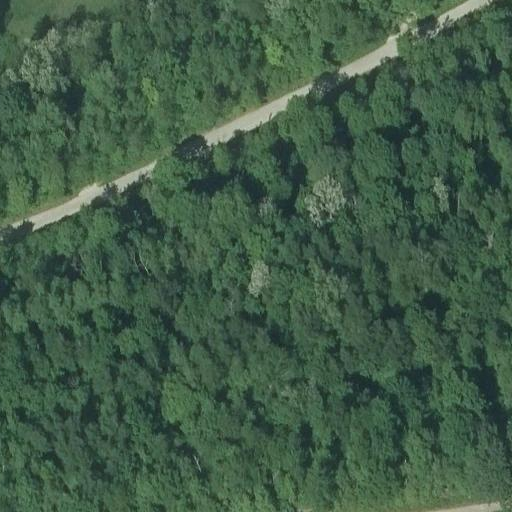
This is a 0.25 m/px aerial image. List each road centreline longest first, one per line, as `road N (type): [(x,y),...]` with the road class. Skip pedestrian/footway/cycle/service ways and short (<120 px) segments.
road 1 (track): [(0,233),(57,216),(485,0)]
road 2 (track): [(0,88),(170,0)]
